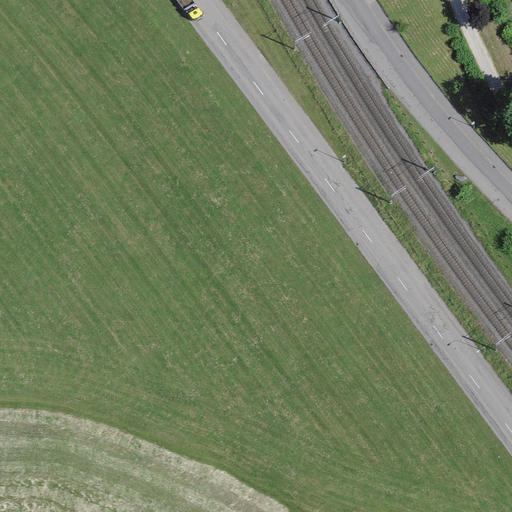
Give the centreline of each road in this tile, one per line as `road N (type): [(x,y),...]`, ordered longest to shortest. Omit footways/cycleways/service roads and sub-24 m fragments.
road 1 (unclassified): [(192,0),(511,428)]
road 2 (residential): [(511,200),(431,113),(349,0)]
